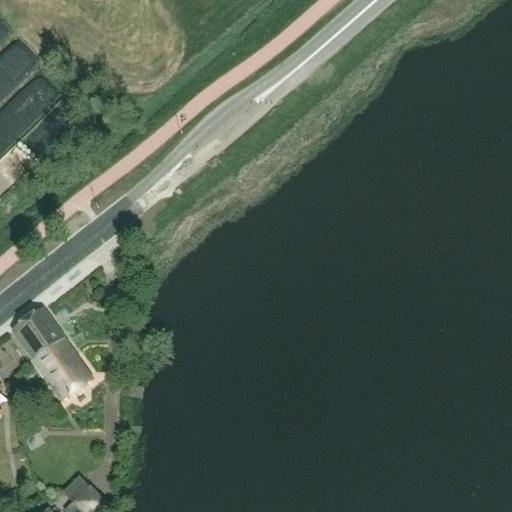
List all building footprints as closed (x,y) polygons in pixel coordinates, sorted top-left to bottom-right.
[(14,39),(0,53),(0,94),(35,58),(14,39)] [(36,76),(0,109),(0,123),(12,136),(55,97),(36,76)] [(0,159),(0,184),(12,176),(0,159)] [(32,359),(63,340),(42,310),(12,331),(32,359)] [(63,340),(32,359),(36,365),(36,366),(62,402),(92,381),(63,340)] [(0,504),(3,511),(15,511),(24,507),(16,491),(7,495),(7,496),(0,499),(0,504)]
